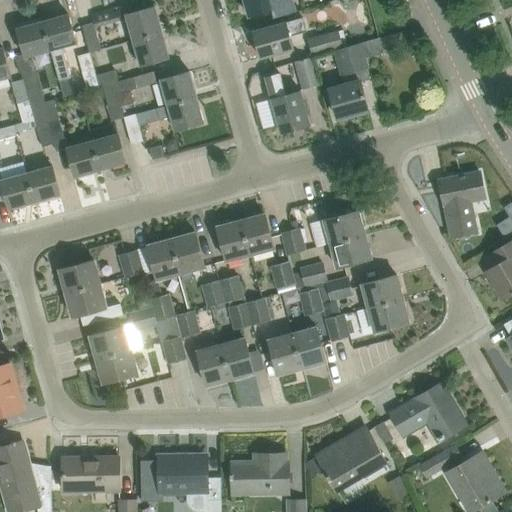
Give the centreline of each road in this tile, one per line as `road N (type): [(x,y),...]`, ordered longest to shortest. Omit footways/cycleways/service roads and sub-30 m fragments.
road 1 (residential): [(455,324),(443,339),(307,411),(81,419),(64,411),(54,392),(16,243)]
road 2 (residential): [(16,243),(255,178)]
road 3 (residential): [(374,146),(454,287),(455,324)]
road 4 (residential): [(255,178),(199,0)]
road 5 (tertiary): [(486,113),(434,0)]
road 6 (residential): [(255,178),(374,146)]
